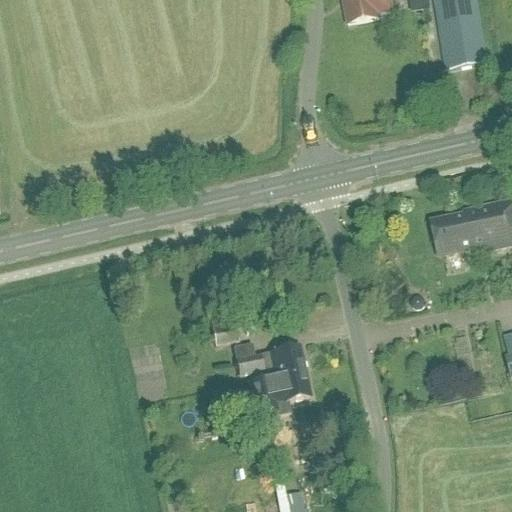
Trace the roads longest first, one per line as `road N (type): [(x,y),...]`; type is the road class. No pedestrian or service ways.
road 1 (unclassified): [(378,511),(383,469),(321,178)]
road 2 (primary): [(0,252),(321,178)]
road 3 (primary): [(321,178),(511,135)]
road 4 (unclassified): [(321,178),(307,92),(316,0)]
